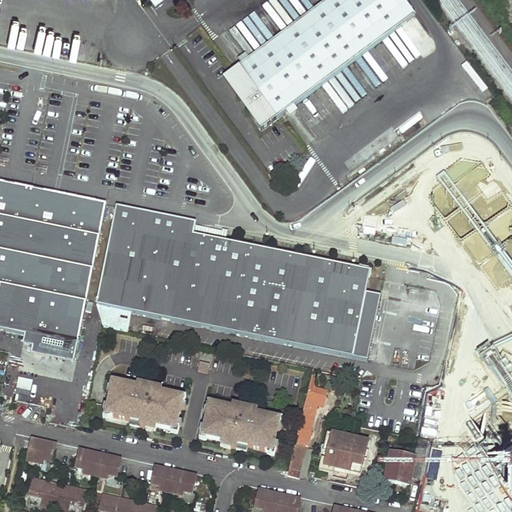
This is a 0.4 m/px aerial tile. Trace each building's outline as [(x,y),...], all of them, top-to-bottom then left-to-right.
[(335,0),(220,86),(258,138),(412,23),(395,0),(335,0)] [(65,197),(0,183),(0,330),(24,335),(21,350),(75,361),(85,312),(87,302),(107,206),(76,199),(75,204),(64,202),(65,197)] [(197,225),(117,208),(98,303),(186,321),(363,357),(367,339),(358,337),(366,294),(371,272),(195,236),(197,225)] [(369,359),(382,298),(366,294),(358,337),(367,339),(363,357),(369,359)] [(87,302),(85,312),(91,314),(94,304),(87,302)] [(208,375),(210,366),(200,364),(198,373),(208,375)] [(342,382),(333,380),(330,392),(339,394),(342,382)] [(162,390),(148,387),(147,391),(137,389),(118,385),(117,384),(113,387),(112,388),(110,388),(109,387),(107,393),(111,394),(109,406),(105,405),(103,411),(105,412),(107,412),(107,413),(109,417),(111,418),(130,422),(141,425),(140,429),(145,430),(146,426),(157,428),(171,431),(172,431),(176,429),(177,427),(179,428),(181,428),(182,422),(178,421),(181,410),(185,411),(186,405),(182,404),(182,403),(180,398),(179,398),(161,394),(162,390)] [(372,426),(379,390),(364,387),(357,423),(372,426)] [(326,398),(328,392),(315,389),(314,391),(309,390),(309,393),(326,398)] [(307,447),(317,407),(323,409),(326,398),(309,393),(296,444),(307,447)] [(28,404),(29,397),(21,395),(19,402),(28,404)] [(233,406),(232,410),(214,406),(213,406),(209,409),(209,410),(206,409),(205,409),(203,415),(207,416),(205,427),(201,426),(199,433),(201,433),(203,434),(203,435),(206,439),(207,439),(221,442),(232,445),(231,449),(236,451),(237,446),(248,448),(268,453),(273,450),(273,449),(275,450),(277,450),(278,444),(274,443),(277,431),(281,432),(282,426),(281,426),(278,425),(278,424),(276,420),(275,419),(256,415),(246,413),(247,409),(233,406)] [(368,443),(327,434),(324,447),(323,452),(329,454),(327,459),(322,458),(320,466),(325,467),(325,468),(334,470),(360,476),(368,443)] [(422,479),(429,442),(422,441),(415,477),(422,479)] [(42,445),(32,443),(28,463),(42,466),(43,462),(52,464),(56,447),(47,444),(45,450),(41,449),(42,445)] [(323,452),(324,447),(322,447),(319,458),(322,458),(327,459),(329,454),(323,452)] [(295,449),(288,477),(299,480),(302,471),(300,471),(305,451),(295,449)] [(94,455),(80,452),(76,469),(86,472),(85,476),(107,480),(108,477),(117,479),(121,461),(110,459),(110,461),(98,458),(96,461),(92,461),(94,455)] [(410,486),(415,459),(391,454),(389,464),(393,465),(390,482),(410,486)] [(166,471),(157,469),(152,487),(161,489),(160,493),(183,498),(184,494),(193,496),(196,478),(187,476),(185,482),(181,481),(183,477),(165,473),(166,471)] [(52,484),(34,480),(30,496),(44,499),(43,507),(64,511),(66,511),(69,504),(83,508),(86,492),(68,488),(67,493),(58,491),(51,488),(52,484)] [(269,495),(260,493),(256,510),(262,511),(297,511),(300,502),(290,500),(290,502),(273,498),(272,502),(268,501),(269,495)] [(121,500),(103,496),(100,511),(103,511),(154,511),(155,508),(137,504),(136,508),(128,506),(120,505),(121,500)]
